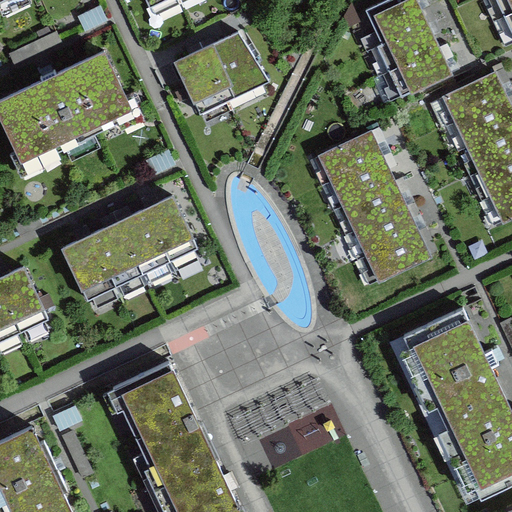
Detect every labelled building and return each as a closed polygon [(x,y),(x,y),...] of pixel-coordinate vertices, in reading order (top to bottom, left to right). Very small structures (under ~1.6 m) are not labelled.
[(148,0),(153,10),(175,0),(148,0)] [(407,0),(367,19),(380,48),(434,22),(424,0),(407,0)] [(511,0),(497,0),(506,18),(511,15),(511,0)] [(380,48),(392,72),(446,47),(434,22),(380,48)] [(216,49),(241,99),(271,85),(242,37),(216,49)] [(392,72),(404,99),(459,73),(446,47),(392,72)] [(177,66),(202,117),(241,99),(216,49),(177,66)] [(142,115),(113,52),(0,102),(0,109),(26,167),(142,115)] [(442,102),(452,123),(511,95),(511,93),(503,74),(442,102)] [(511,95),(452,123),(463,147),(511,124),(511,95)] [(511,124),(463,147),(475,172),(511,154),(511,124)] [(315,161),(326,185),(387,158),(376,133),(315,161)] [(511,154),(475,172),(487,199),(511,187),(511,154)] [(326,185),(338,211),(399,183),(387,158),(326,185)] [(338,211),(349,235),(410,207),(399,183),(338,211)] [(511,187),(487,199),(500,226),(511,220),(511,187)] [(174,268),(205,254),(179,199),(147,213),(174,268)] [(361,259),(422,231),(410,207),(349,235),(361,259)] [(148,281),(174,268),(147,213),(121,226),(148,281)] [(120,294),(148,281),(121,226),(94,239),(120,294)] [(361,259),(373,285),(434,257),(422,231),(361,259)] [(92,308),(120,294),(94,239),(66,253),(92,308)] [(26,336),(54,323),(30,270),(2,282),(26,336)] [(0,347),(26,336),(2,282),(0,283),(0,347)] [(399,337),(412,364),(480,332),(467,305),(399,337)] [(511,321),(511,319),(501,323),(511,346),(511,321)] [(480,332),(412,364),(424,390),(458,374),(453,364),(487,348),(480,332)] [(453,364),(458,374),(461,380),(495,364),(487,348),(453,364)] [(461,380),(458,374),(424,390),(437,417),(505,385),(495,364),(461,380)] [(175,511),(182,511),(231,489),(174,368),(119,394),(175,511)] [(511,409),(511,399),(505,385),(437,417),(450,444),(482,429),(480,425),(511,409)] [(511,427),(511,409),(480,425),(482,429),(487,439),(511,427)] [(450,444),(463,472),(511,449),(511,427),(487,439),(482,429),(450,444)] [(0,449),(0,493),(9,511),(74,511),(36,432),(0,449)] [(511,449),(463,472),(477,501),(511,484),(511,449)] [(242,511),(231,489),(182,511),(242,511)]
